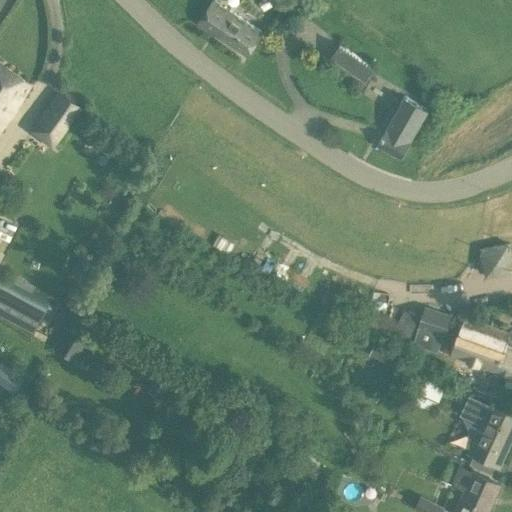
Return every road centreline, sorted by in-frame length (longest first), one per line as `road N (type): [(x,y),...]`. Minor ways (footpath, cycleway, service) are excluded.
road 1 (tertiary): [(511,164),(453,187),(386,183),(192,57),(131,0)]
road 2 (unknown): [(49,0),(51,72),(0,173)]
